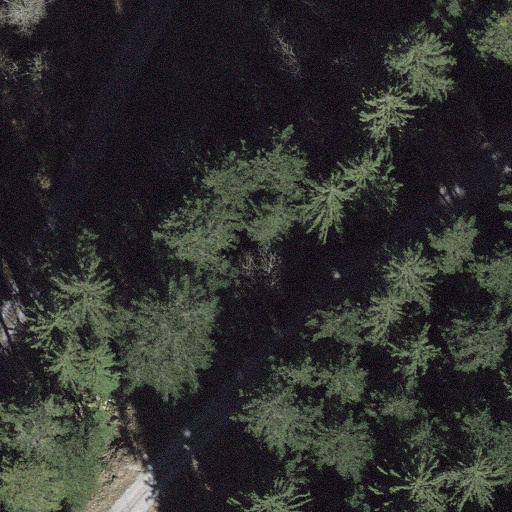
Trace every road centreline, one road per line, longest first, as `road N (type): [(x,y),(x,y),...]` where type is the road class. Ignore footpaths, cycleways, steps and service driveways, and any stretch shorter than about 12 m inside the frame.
road 1 (track): [(511,150),(209,416),(131,511)]
road 2 (track): [(0,329),(161,0)]
